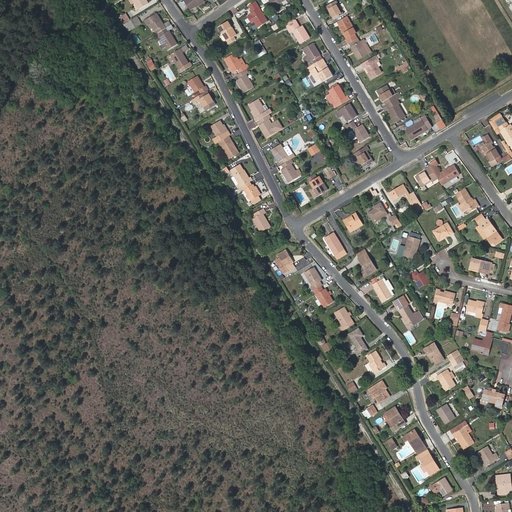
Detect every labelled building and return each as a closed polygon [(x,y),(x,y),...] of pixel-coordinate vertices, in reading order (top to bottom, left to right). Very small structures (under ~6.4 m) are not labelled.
[(139,9),(149,2),(147,0),(133,0),(134,1),(139,9)] [(201,4),(205,2),(203,0),(184,0),(185,0),(191,9),(196,6),(200,3),(201,4)] [(259,28),(268,22),(256,1),(249,6),(253,12),(251,14),(252,15),(248,17),(252,23),(255,21),(259,28)] [(334,19),(344,13),(337,1),(327,6),(334,19)] [(124,25),(131,21),(126,13),(119,17),(124,25)] [(154,30),(157,29),(159,32),(166,28),(157,13),(145,20),(148,25),(150,24),(152,27),(154,30)] [(354,34),(356,33),(347,16),(337,22),(338,22),(334,24),(336,28),(338,27),(340,29),(341,28),(347,38),(354,34)] [(286,25),(288,29),(298,23),(295,18),(287,24),(287,25),(286,25)] [(234,36),(237,34),(229,21),(219,27),(229,43),(236,39),(234,36)] [(301,44),(311,37),(303,25),(301,27),(298,23),(288,29),(290,32),(293,31),(301,44)] [(168,50),(178,44),(170,31),(168,31),(166,28),(159,32),(156,34),(159,38),(160,37),(161,39),(164,44),(168,50)] [(346,41),(348,45),(349,44),(357,39),(355,36),(348,40),(346,41)] [(357,39),(349,44),(351,47),(360,41),(358,38),(357,39)] [(359,60),(372,52),(364,39),(360,41),(351,47),(359,60)] [(308,55),(304,58),(309,67),(318,61),(319,61),(317,57),(321,55),(314,43),(304,49),(308,55)] [(191,61),(189,62),(183,52),(184,51),(182,48),(171,54),(175,61),(179,68),(184,66),(186,69),(193,65),(191,61)] [(243,67),(239,60),(235,53),(225,59),(229,67),(233,73),(238,70),(240,73),(247,69),(249,67),(247,64),(246,65),(243,67)] [(372,79),(382,73),(376,63),(379,61),(376,56),(361,64),(367,74),(369,73),(372,79)] [(323,58),(319,61),(318,61),(320,64),(315,67),(318,71),(327,65),(323,58)] [(327,65),(318,71),(315,67),(320,64),(318,61),(309,67),(306,69),(307,72),(310,70),(317,81),(322,78),(323,81),(333,75),(327,65)] [(396,67),(398,71),(409,64),(406,61),(402,63),(403,65),(399,67),(398,65),(396,67)] [(170,68),(165,71),(169,78),(165,80),(167,84),(176,79),(170,68)] [(244,92),(254,86),(247,74),(249,73),(247,69),(240,73),(242,77),(239,79),(237,80),(244,92)] [(206,86),(204,86),(198,76),(189,81),(195,92),(199,89),(202,94),(207,91),(208,90),(206,86)] [(344,98),(346,97),(339,85),(329,91),(331,93),(332,95),(329,96),(327,98),(332,106),(333,105),(335,108),(346,101),(344,98)] [(387,105),(398,99),(402,96),(400,93),(396,95),(393,89),(390,90),(387,85),(377,91),(381,96),(382,99),(384,102),(385,101),(387,105)] [(206,110),(216,104),(207,91),(202,94),(198,96),(206,110)] [(266,111),(263,106),(259,98),(249,105),(253,112),(256,117),(255,118),(257,121),(259,120),(262,118),(269,113),(272,112),(270,109),(269,109),(266,111)] [(396,122),(406,116),(398,104),(400,102),(398,99),(387,105),(388,108),(389,109),(388,110),(391,114),(388,115),(390,119),(393,117),(396,122)] [(347,121),(358,115),(350,104),(336,112),(339,116),(343,114),(347,121)] [(277,121),(272,124),(269,119),(272,117),(269,113),(262,118),(264,122),(261,124),(259,125),(266,138),(282,128),(277,121)] [(406,130),(411,139),(432,127),(425,115),(421,118),(422,120),(406,130)] [(227,131),(223,125),(220,120),(211,126),(217,137),(214,139),(216,143),(219,142),(229,135),(231,134),(229,129),(228,130),(227,131)] [(344,125),(346,130),(356,124),(354,121),(347,125),(346,124),(344,125)] [(508,143),(511,139),(511,127),(511,125),(509,126),(506,123),(498,127),(508,143)] [(360,142),(370,136),(363,124),(358,127),(356,124),(346,130),(348,133),(353,130),(360,142)] [(494,150),(493,147),(491,144),(492,143),(490,140),(490,139),(487,134),(482,137),(485,142),(483,143),(484,144),(480,147),(485,155),(487,154),(491,161),(489,162),(491,166),(501,159),(495,149),(494,150)] [(230,158),(239,152),(229,135),(219,142),(222,146),(230,158)] [(316,152),(321,149),(317,143),(312,146),(316,152)] [(292,158),(295,156),(288,145),(283,148),(281,144),(271,150),(279,162),(282,160),(284,163),(292,158)] [(374,161),(367,151),(369,150),(367,146),(355,153),(364,167),(374,161)] [(506,163),(511,159),(509,154),(503,158),(506,163)] [(299,176),(296,171),(292,164),(294,162),(292,158),(284,163),(287,167),(284,168),(281,170),(289,182),(299,176)] [(247,175),(248,175),(245,169),(244,170),(241,165),(231,170),(235,177),(239,184),(236,185),(238,189),(242,186),(250,181),(247,175)] [(456,176),(460,174),(454,165),(451,167),(451,168),(447,171),(446,170),(440,173),(446,183),(450,180),(452,183),(458,179),(456,176)] [(431,181),(432,182),(438,178),(431,166),(425,170),(425,171),(415,177),(421,186),(431,181)] [(330,178),(336,174),(333,169),(327,172),(330,178)] [(318,195),(328,189),(320,176),(318,177),(315,174),(308,178),(313,187),(318,195)] [(259,195),(260,194),(256,187),(254,184),(252,185),(250,181),(242,186),(250,200),(252,199),(259,195)] [(389,194),(393,201),(407,192),(404,185),(389,194)] [(470,199),(471,199),(465,188),(456,194),(462,204),(464,203),(467,209),(471,207),(473,210),(478,206),(474,199),(472,201),(471,201),(470,199)] [(422,205),(422,204),(415,193),(410,196),(413,200),(411,201),(416,209),(422,205)] [(426,210),(430,207),(427,201),(422,204),(422,205),(423,206),(426,210)] [(374,209),(368,213),(372,220),(386,212),(381,203),(373,207),(374,209)] [(434,207),(437,212),(444,208),(441,204),(434,207)] [(261,231),(271,225),(263,213),(266,212),(264,209),(255,214),(256,217),(253,219),(261,231)] [(351,232),(364,224),(357,212),(353,215),(353,216),(349,219),(348,218),(344,220),(351,232)] [(372,220),(374,223),(388,215),(386,212),(372,220)] [(393,226),(401,222),(396,215),(389,219),(393,226)] [(493,227),(492,227),(489,224),(491,223),(487,219),(484,221),(482,218),(477,221),(488,237),(496,231),(493,227)] [(451,235),(454,233),(448,222),(434,231),(439,240),(450,234),(451,235)] [(334,232),(324,238),(335,256),(344,250),(334,232)] [(403,255),(413,258),(420,239),(409,236),(403,255)] [(283,274),(295,267),(293,263),(294,262),(286,249),(278,254),(280,257),(275,260),(283,274)] [(356,254),(358,258),(367,253),(364,249),(356,254)] [(335,256),(337,259),(346,253),(344,250),(335,256)] [(368,274),(376,269),(367,253),(358,258),(364,267),(368,274)] [(489,272),(492,273),(495,264),(492,263),(492,262),(472,257),(469,268),(478,271),(478,269),(489,272)] [(320,281),(322,280),(314,267),(305,273),(312,286),(311,287),(313,291),(321,286),(322,285),(320,281)] [(421,287),(430,282),(424,271),(420,274),(415,276),(421,287)] [(384,301),(392,296),(382,280),(380,281),(377,276),(372,280),(374,284),(373,285),(380,295),(384,301)] [(330,295),(328,292),(326,289),(324,290),(321,286),(313,291),(324,307),(334,301),(330,295)] [(437,302),(438,300),(447,302),(447,300),(454,302),(456,293),(448,291),(447,293),(445,292),(441,291),(441,290),(437,288),(434,301),(437,302)] [(417,310),(413,312),(408,303),(411,301),(406,293),(394,301),(399,309),(400,309),(404,316),(408,324),(416,319),(418,321),(422,319),(417,310)] [(483,313),(482,313),(484,303),(477,301),(468,299),(466,309),(476,311),(475,315),(482,317),(483,313)] [(510,324),(509,323),(511,311),(511,304),(501,302),(500,306),(503,307),(498,329),(509,332),(510,324)] [(350,316),(348,313),(345,307),(335,313),(343,326),(340,327),(343,331),(354,324),(352,320),(350,316)] [(402,317),(408,327),(418,321),(416,319),(408,324),(404,316),(402,317)] [(480,327),(486,328),(488,320),(485,319),(484,324),(481,323),(480,327)] [(357,356),(368,349),(361,337),(363,335),(359,328),(348,334),(358,349),(354,351),(357,356)] [(480,350),(489,352),(492,337),(484,335),(482,335),(480,340),(471,337),(469,348),(479,351),(480,350)] [(434,360),(442,355),(435,342),(424,348),(426,352),(428,351),(434,360)] [(379,357),(380,356),(376,350),(367,355),(371,362),(369,363),(375,371),(379,369),(379,370),(380,370),(386,366),(384,362),(383,363),(381,360),(379,357)] [(455,351),(448,355),(451,360),(458,356),(455,351)] [(453,366),(461,361),(458,356),(451,360),(450,360),(453,366)] [(454,384),(451,378),(447,372),(449,371),(446,368),(436,373),(438,377),(442,384),(445,389),(454,384)] [(379,403),(389,396),(385,388),(386,388),(382,380),(373,385),(379,394),(375,397),(379,403)] [(347,385),(352,393),(359,389),(354,381),(347,385)] [(504,394),(498,392),(483,388),(480,399),(487,401),(495,403),(495,405),(501,407),(504,394)] [(444,422),(453,417),(445,403),(436,408),(444,422)] [(372,415),(377,412),(372,404),(367,408),(372,415)] [(392,430),(405,423),(401,416),(399,416),(396,411),(397,410),(395,407),(386,412),(389,418),(393,424),(390,427),(392,430)] [(463,448),(473,442),(463,426),(453,432),(463,448)] [(405,435),(408,439),(415,450),(424,445),(419,438),(418,439),(413,430),(405,435)] [(392,448),(397,446),(392,437),(387,440),(392,448)] [(415,450),(417,454),(426,449),(424,445),(415,450)] [(494,451),(491,453),(486,445),(477,451),(486,465),(498,457),(494,451)] [(432,461),(433,460),(426,449),(417,454),(415,456),(418,461),(420,460),(423,465),(427,471),(429,475),(437,470),(432,461)] [(497,495),(511,493),(509,474),(495,475),(496,480),(498,480),(499,490),(497,490),(497,495)] [(442,496),(452,491),(444,478),(430,486),(435,494),(439,491),(442,496)] [(427,505),(429,503),(426,498),(424,500),(422,498),(419,500),(424,509),(428,506),(427,505)]
